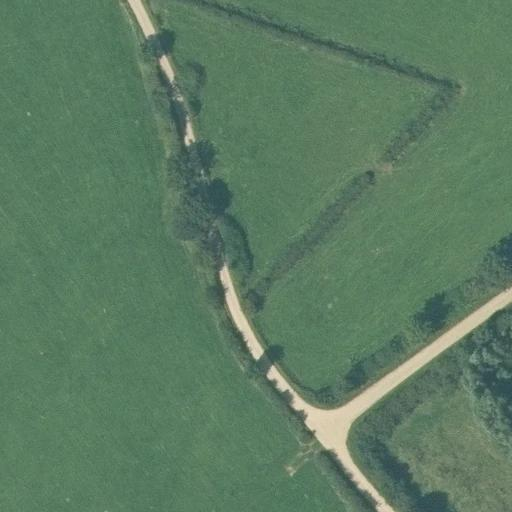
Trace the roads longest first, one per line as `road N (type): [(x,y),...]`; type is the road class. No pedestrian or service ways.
road 1 (unclassified): [(133,0),(235,315),(322,434)]
road 2 (unclassified): [(511,294),(322,434)]
